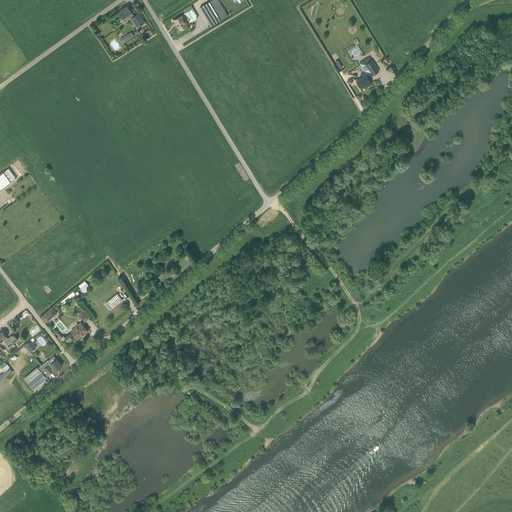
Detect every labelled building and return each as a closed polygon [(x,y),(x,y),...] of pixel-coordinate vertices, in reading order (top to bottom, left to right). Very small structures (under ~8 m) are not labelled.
[(211,26),(222,20),(212,1),(200,7),(211,26)] [(137,28),(145,22),(138,13),(134,16),(131,12),(132,12),(127,6),(119,11),(127,21),(130,18),(137,28)] [(188,26),(181,16),(174,20),(180,30),(188,26)] [(356,81),(361,89),(367,85),(368,86),(372,83),(367,77),(371,75),(372,75),(379,71),(372,60),(371,61),(369,57),(360,63),(365,71),(361,74),(362,77),(356,81)] [(4,172),(0,174),(0,189),(11,182),(4,172)] [(166,268),(167,270),(161,275),(157,269),(149,274),(156,285),(161,282),(163,285),(178,275),(173,267),(170,269),(168,266),(166,268)] [(83,292),(90,288),(90,287),(87,283),(86,283),(80,288),(83,292)] [(123,300),(117,293),(105,303),(110,310),(123,300)] [(42,316),(46,322),(57,314),(52,308),(42,316)] [(78,313),(85,321),(90,316),(83,309),(78,313)] [(84,334),(88,331),(81,323),(71,331),(77,339),(84,333),(84,334)] [(7,337),(2,331),(0,333),(0,341),(0,342),(4,339),(6,341),(5,341),(9,347),(18,339),(14,334),(8,338),(7,337)] [(31,351),(31,352),(35,349),(29,341),(24,345),(30,352),(31,351)] [(27,351),(21,355),(29,365),(35,361),(27,351)] [(56,370),(62,365),(56,359),(54,356),(48,361),(51,364),(50,364),(48,366),(48,365),(45,368),(49,373),(52,371),(54,372),(56,370)] [(0,381),(12,372),(9,367),(4,372),(0,374),(0,381)] [(33,389),(47,378),(42,371),(28,383),(33,389)]
